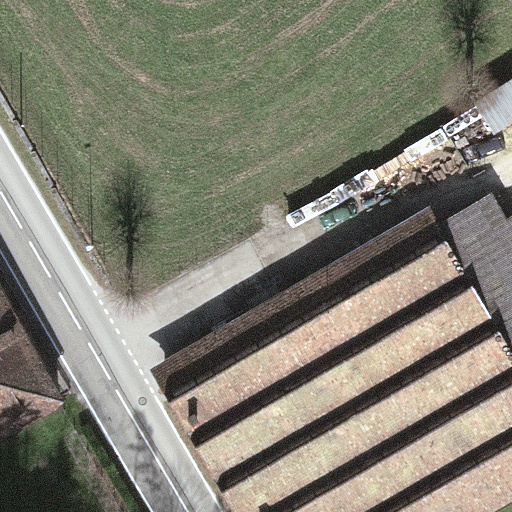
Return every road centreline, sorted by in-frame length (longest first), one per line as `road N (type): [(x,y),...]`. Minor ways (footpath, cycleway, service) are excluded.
road 1 (track): [(100,367),(511,138)]
road 2 (secondary): [(0,190),(188,511)]
